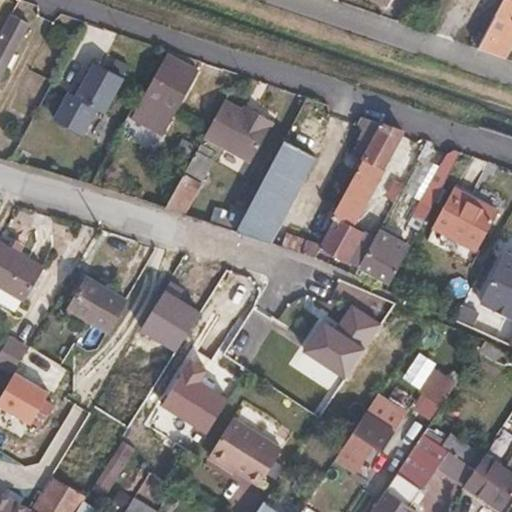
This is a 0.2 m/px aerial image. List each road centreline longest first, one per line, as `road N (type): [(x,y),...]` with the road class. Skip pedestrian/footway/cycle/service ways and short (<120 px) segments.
road 1 (residential): [(66,0),(511,155)]
road 2 (residential): [(511,75),(294,0)]
road 3 (residential): [(0,180),(220,244)]
